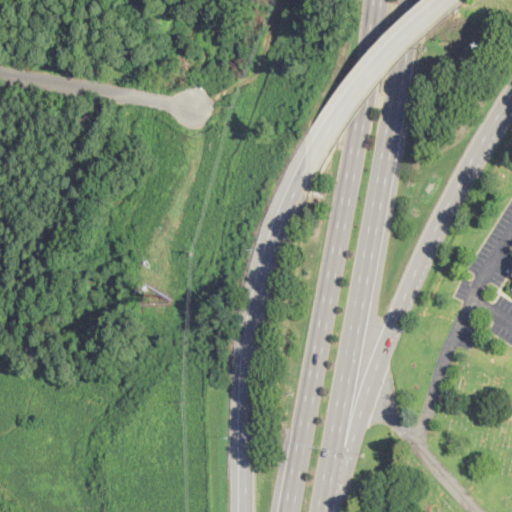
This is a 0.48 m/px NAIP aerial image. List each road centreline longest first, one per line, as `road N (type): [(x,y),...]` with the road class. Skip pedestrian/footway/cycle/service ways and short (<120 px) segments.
road 1 (primary): [(322,511),(411,0)]
road 2 (primary): [(378,0),(290,511)]
road 3 (secondary): [(328,511),(420,262),(511,94)]
road 4 (secondary): [(313,160),(274,246),(257,315),(247,389),(247,511)]
road 5 (secondary): [(448,0),(355,94),(313,160)]
road 6 (residential): [(0,70),(195,105)]
